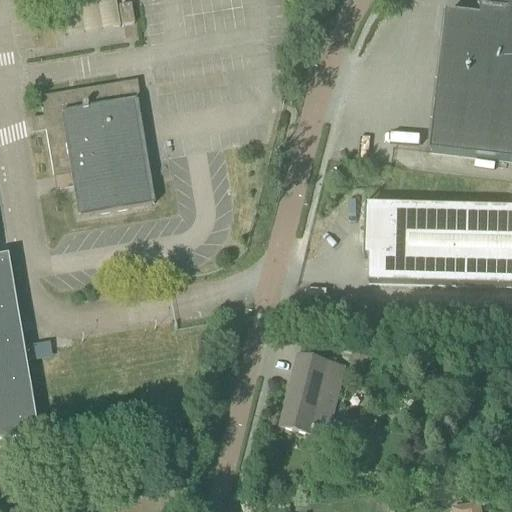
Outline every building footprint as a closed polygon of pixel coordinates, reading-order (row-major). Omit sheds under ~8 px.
[(511,0),(479,0),(478,10),(481,11),(480,18),(447,14),(430,155),(511,164),(511,0)] [(121,28),(133,26),(130,7),(118,9),(121,28)] [(79,220),(150,208),(150,207),(148,207),(132,104),(134,104),(134,103),(139,102),(136,83),(39,99),(52,179),(72,176),(79,220)] [(511,289),(511,210),(366,207),(365,246),(363,246),(362,254),(364,254),(364,261),(366,261),(366,259),(369,259),(368,286),(511,289)] [(0,444),(35,439),(5,258),(0,258),(0,444)] [(299,357),(280,431),(325,442),(330,421),(333,422),(346,369),(299,357)]
